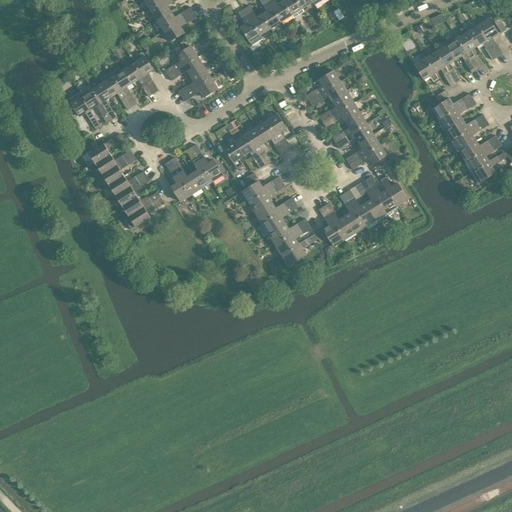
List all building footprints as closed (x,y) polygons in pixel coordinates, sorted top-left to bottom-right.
[(144,0),(150,9),(164,0),(144,0)] [(164,0),(150,9),(157,19),(171,11),(167,5),(173,1),(173,2),(176,0),(164,0)] [(267,0),(259,0),(266,11),(261,13),(270,27),(281,21),(267,0)] [(275,0),(267,0),(281,21),(291,14),(282,0),(278,3),(275,0)] [(297,0),(282,0),(291,14),(293,17),(304,11),(302,8),(297,0)] [(249,5),(243,8),(260,34),(270,27),(261,13),(256,17),(249,5)] [(171,11),(157,19),(164,30),(193,11),(190,6),(180,13),(175,17),(171,11)] [(243,8),(237,12),(245,24),(240,27),(249,41),(251,44),(262,37),(260,34),(243,8)] [(193,11),(164,30),(170,41),(184,32),(180,25),(185,22),(186,23),(196,16),(193,11)] [(440,22),(436,15),(431,18),(434,25),(440,22)] [(489,17),(478,24),(498,55),(503,52),(492,35),(498,32),(498,31),(489,17)] [(500,17),(495,20),(500,30),(501,31),(507,28),(500,17)] [(431,18),(425,21),(429,28),(434,26),(431,18)] [(478,24),(467,31),(477,45),(482,42),(493,58),(498,55),(478,24)] [(467,31),(457,37),(476,69),(481,66),(471,49),(477,45),(467,31)] [(455,34),(445,41),(446,44),(456,58),(461,55),(471,72),(476,69),(457,37),(455,34)] [(293,39),(287,43),(290,48),(296,45),(293,39)] [(446,44),(436,50),(456,82),(461,79),(450,62),(456,58),(446,44)] [(180,59),(164,69),(168,75),(198,56),(191,45),(177,54),(180,59)] [(436,50),(425,57),(434,72),(440,68),(450,85),(456,82),(436,50)] [(142,51),(131,57),(134,61),(153,92),(158,89),(152,79),(148,72),(153,68),(145,55),(142,51)] [(198,56),(168,75),(171,80),(187,70),(190,75),(204,66),(198,56)] [(425,57),(415,64),(424,78),(430,75),(433,81),(438,78),(434,72),(425,57)] [(228,59),(221,63),(224,68),(230,65),(231,64),(228,59)] [(134,61),(124,68),(132,82),(137,79),(142,85),(148,95),(153,92),(134,61)] [(237,74),(231,64),(224,69),(230,79),(237,74)] [(194,81),(178,91),(181,96),(211,77),(204,66),(190,75),(194,81)] [(124,68),(113,75),(132,106),(137,102),(127,85),(132,82),(124,68)] [(322,84),(306,95),(309,100),(341,80),(334,69),(319,79),(322,84)] [(110,71),(100,77),(102,81),(111,95),(117,92),(127,109),(132,106),(113,75),(110,71)] [(68,73),(62,77),(65,82),(71,78),(68,73)] [(211,77),(181,96),(184,101),(200,91),(204,96),(218,88),(211,77)] [(341,80),(309,100),(312,105),(329,95),(332,100),(347,90),(341,80)] [(98,84),(92,88),(112,119),(116,116),(106,99),(111,95),(102,81),(98,84)] [(89,84),(79,91),(90,109),(96,105),(106,122),(112,119),(92,88),(89,84)] [(445,88),(434,95),(438,100),(448,94),(445,88)] [(335,105),(319,115),(322,121),(354,101),(347,90),(332,100),(335,105)] [(72,103),(67,107),(73,117),(78,113),(80,115),(85,112),(96,129),(101,125),(90,109),(79,91),(68,97),(72,103)] [(449,97),(434,106),(441,117),(473,97),(470,92),(461,98),(453,103),(449,97)] [(441,117),(438,119),(444,129),(448,127),(462,118),(459,113),(476,102),(473,97),(441,117)] [(354,101),(322,121),(326,126),(342,116),(345,121),(361,112),(354,101)] [(348,126),(332,136),(336,142),(367,122),(361,112),(345,121),(348,126)] [(277,113),(266,119),(286,151),(292,148),(281,131),(286,128),(277,113)] [(462,118),(448,127),(454,138),(486,118),(483,113),(466,124),(462,118)] [(454,138),(451,140),(458,150),(461,148),(475,139),(472,134),(489,123),(486,118),(454,138)] [(266,119),(255,126),(265,141),(270,138),(281,154),(286,151),(266,119)] [(367,122),(336,142),(339,147),(355,137),(358,142),(374,132),(367,122)] [(255,126),(245,133),(265,164),(270,161),(271,161),(260,144),(265,141),(255,126)] [(95,148),(89,152),(96,163),(111,153),(107,147),(123,137),(120,132),(99,145),(98,146),(95,148)] [(362,147),(345,157),(349,163),(380,143),(374,132),(358,142),(362,147)] [(245,133),(235,139),(244,155),(249,151),(260,168),(265,164),(245,133)] [(475,139),(461,148),(467,159),(499,139),(497,135),(496,134),(479,144),(475,139)] [(94,139),(89,142),(92,146),(93,145),(95,148),(98,146),(94,139)] [(235,139),(224,146),(238,168),(243,165),(239,158),(244,155),(235,139)] [(467,159),(464,161),(471,171),(474,169),(489,160),(488,160),(485,155),(501,145),(502,144),(499,139),(467,159)] [(196,143),(191,146),(212,180),(223,173),(214,159),(208,162),(196,143)] [(380,143),(349,163),(352,168),(363,162),(368,158),(372,163),(384,156),(387,154),(380,143)] [(191,146),(186,150),(198,169),(192,172),(201,187),(212,180),(191,146)] [(474,169),(471,171),(477,182),(481,180),(486,176),(490,182),(499,176),(496,170),(495,171),(492,165),(507,155),(511,161),(511,160),(511,147),(511,146),(504,150),(488,160),(489,160),(474,169)] [(111,153),(96,163),(102,173),(133,154),(130,149),(114,159),(111,153)] [(133,154),(102,173),(109,184),(124,174),(121,169),(137,159),(133,154)] [(175,156),(170,159),(191,193),(201,187),(192,172),(187,176),(175,156)] [(170,159),(165,163),(177,182),(171,186),(179,198),(181,200),(191,193),(170,159)] [(374,166),(373,167),(376,172),(381,169),(385,166),(384,165),(381,161),(374,166)] [(124,174),(109,184),(115,194),(147,175),(144,170),(128,180),(124,174)] [(254,172),(244,178),(247,183),(257,177),(254,172)] [(147,175),(115,194),(122,205),(137,196),(134,190),(150,180),(147,175)] [(258,180),(244,189),(244,190),(250,200),(282,180),(279,175),(270,181),(262,186),(258,180)] [(370,175),(365,179),(385,210),(396,203),(386,189),(381,192),(371,176),(370,175)] [(385,176),(380,179),(386,189),(396,203),(406,196),(397,182),(391,186),(385,176)] [(361,182),(360,182),(371,199),(365,202),(374,217),(385,210),(365,179),(361,182)] [(282,180),(250,200),(257,210),(271,201),(268,196),(285,185),(282,180)] [(231,186),(225,190),(228,195),(234,192),(231,186)] [(349,189),(344,192),(364,223),(374,217),(365,202),(360,205),(349,189)] [(137,196),(122,205),(129,216),(160,196),(157,191),(141,201),(137,196)] [(344,192),(340,195),(350,212),(344,215),(354,230),(364,223),(344,192)] [(129,216),(125,218),(131,229),(135,226),(151,217),(147,211),(163,201),(160,196),(129,216)] [(271,201),(257,210),(263,221),(295,201),(292,196),(275,207),(271,201)] [(295,201),(263,221),(270,231),(285,222),(281,217),(298,206),(295,201)] [(328,202),(323,205),(343,237),(354,230),(344,215),(339,219),(328,202)] [(320,208),(318,209),(325,218),(329,225),(323,229),(330,240),(333,243),(343,237),(323,205),(320,208)] [(285,222),(270,231),(277,242),(309,222),(306,218),(305,217),(288,228),(285,222)] [(309,222),(277,242),(283,252),(298,243),(295,238),(312,227),(309,222)] [(298,243),(283,252),(290,263),(305,254),(301,248),(318,237),(320,241),(326,238),(321,231),(320,230),(315,233),(298,243)] [(323,255),(317,259),(320,264),(326,260),(323,255)]
